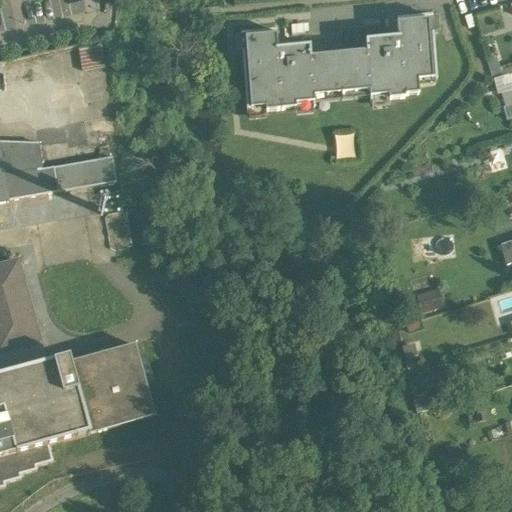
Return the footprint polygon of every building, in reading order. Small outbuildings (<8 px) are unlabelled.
[(275,29),(240,32),(247,110),(314,105),(314,94),(369,90),(370,101),(405,98),(405,95),(418,94),(418,81),(437,79),(431,16),(397,20),(398,38),(365,40),(366,51),(311,56),(310,44),(278,48),(275,29)] [(100,48),(78,51),(81,73),(103,70),(100,48)] [(496,58),(486,61),(489,70),(499,67),(496,58)] [(499,67),(489,70),(492,79),(502,76),(499,67)] [(511,90),(501,94),(505,107),(511,105),(511,90)] [(36,145),(0,143),(0,161),(3,178),(41,172),(37,147),(38,147),(38,145),(36,145)] [(112,160),(54,170),(58,194),(116,184),(112,160)] [(41,172),(3,178),(7,203),(58,194),(54,170),(41,172)] [(123,213),(108,216),(105,219),(110,251),(114,253),(129,250),(128,250),(126,239),(127,238),(127,237),(126,238),(124,227),(125,226),(125,225),(124,226),(122,214),(123,214),(123,213)] [(511,244),(502,247),(507,264),(511,262),(511,244)] [(0,460),(48,447),(154,418),(145,384),(153,382),(150,372),(142,374),(134,346),(70,364),(68,360),(45,366),(17,263),(0,267),(0,355),(6,377),(0,378),(0,460)] [(422,303),(442,296),(439,286),(419,293),(422,303)] [(403,347),(407,367),(419,364),(415,345),(403,347)] [(414,396),(418,411),(429,408),(426,393),(414,396)] [(0,491),(5,490),(4,486),(21,481),(20,478),(37,473),(36,469),(52,465),(48,447),(0,460),(0,491)]
